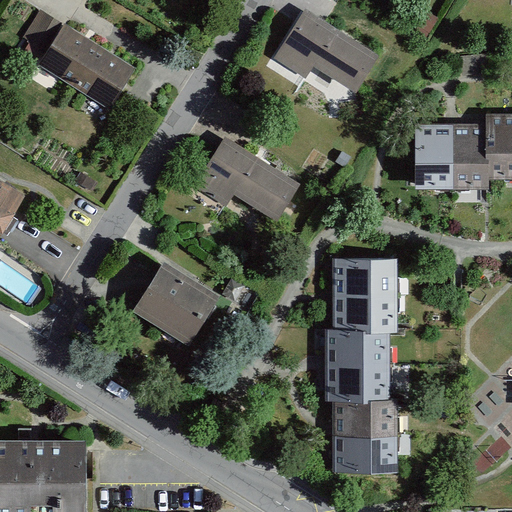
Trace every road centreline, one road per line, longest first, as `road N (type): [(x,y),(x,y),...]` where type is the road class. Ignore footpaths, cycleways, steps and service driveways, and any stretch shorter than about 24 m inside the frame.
road 1 (residential): [(20,342),(243,0)]
road 2 (residential): [(20,342),(292,511)]
